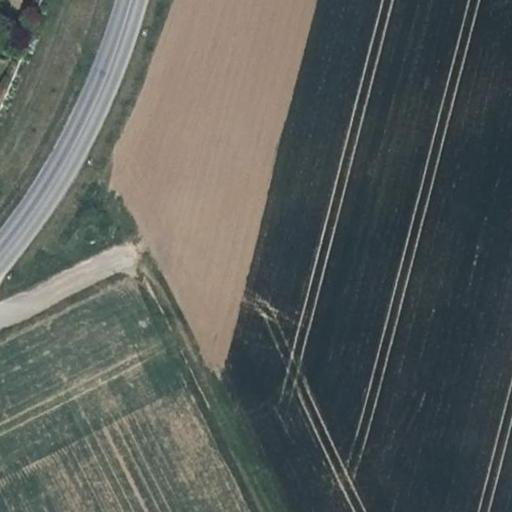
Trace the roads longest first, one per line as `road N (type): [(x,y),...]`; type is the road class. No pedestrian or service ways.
road 1 (track): [(267,511),(136,253),(0,317)]
road 2 (tertiary): [(130,0),(76,142),(0,256)]
